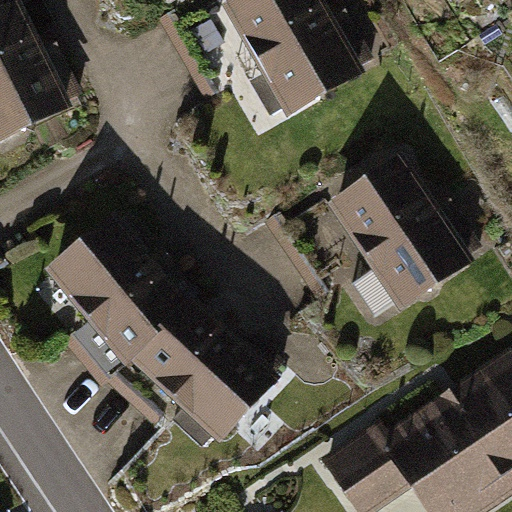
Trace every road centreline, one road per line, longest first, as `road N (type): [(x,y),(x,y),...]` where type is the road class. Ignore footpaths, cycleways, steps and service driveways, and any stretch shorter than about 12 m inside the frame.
road 1 (residential): [(148,145),(295,352)]
road 2 (residential): [(0,231),(148,145)]
road 3 (residential): [(148,145),(70,0)]
road 4 (residential): [(87,511),(0,382)]
